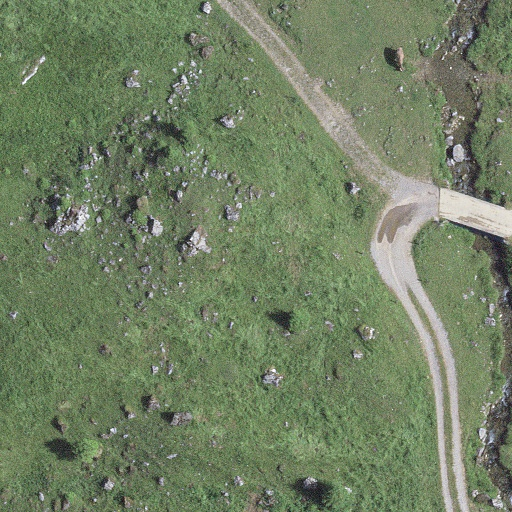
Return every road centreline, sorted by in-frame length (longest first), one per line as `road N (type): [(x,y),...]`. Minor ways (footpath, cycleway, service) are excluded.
road 1 (track): [(511,225),(438,204),(410,205),(233,0)]
road 2 (track): [(410,205),(390,253),(421,305),(440,360),(459,511)]
